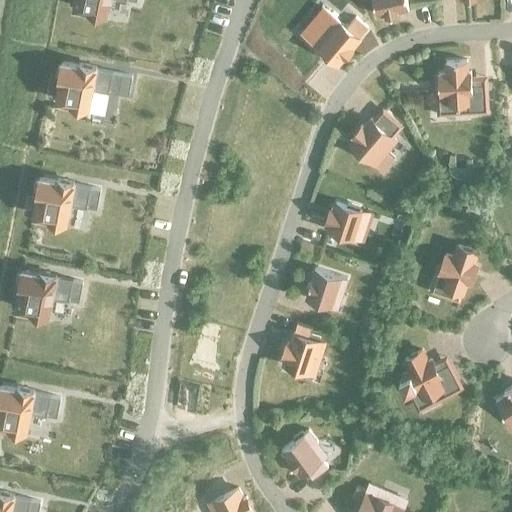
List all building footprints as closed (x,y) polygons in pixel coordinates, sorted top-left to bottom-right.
[(75,0),(74,7),(87,9),(86,14),(105,17),(108,0),(131,0),(136,1),(136,0),(75,0)] [(408,8),(406,0),(373,0),(377,15),(385,13),(386,16),(397,13),(397,11),(408,8)] [(323,5),(300,32),(317,47),(315,50),(321,55),(323,52),(339,65),(362,38),(361,37),(368,29),(355,18),(348,26),(323,5)] [(438,78),(435,78),(436,89),(437,112),(459,111),(485,110),(484,84),(471,85),(470,72),(466,73),(465,60),(446,61),(447,74),(438,74),(438,78)] [(58,67),(56,74),(58,78),(58,81),(60,81),(56,100),(70,103),(69,107),(87,110),(91,89),(109,92),(128,96),(132,76),(113,73),(113,72),(95,68),(96,67),(79,63),(79,65),(61,62),(61,65),(58,67)] [(356,136),(351,142),(364,154),(361,159),(367,164),(370,160),(384,173),(395,159),(386,151),(396,140),(391,136),(400,125),(382,110),(373,121),(371,118),(363,127),(361,125),(354,134),(356,136)] [(35,182),(34,189),(36,193),(36,196),(38,196),(34,215),(48,218),(47,222),(65,225),(69,205),(86,208),(86,207),(97,209),(100,189),(90,188),(90,187),(73,184),(73,182),(57,179),(56,180),(39,177),(39,180),(35,182)] [(331,208),(327,220),(330,220),(328,227),(339,231),(337,235),(351,239),(352,235),(355,236),(360,219),(367,221),(370,214),(362,211),(363,211),(359,210),(360,207),(348,203),(347,206),(336,202),(334,209),(331,208)] [(444,252),(438,269),(447,272),(443,284),(452,287),(449,294),(458,297),(461,290),(465,278),(469,280),(474,263),(471,261),(475,250),(469,247),(463,245),(463,246),(457,243),(453,255),(444,252)] [(315,267),(305,298),(324,304),(322,309),(329,312),(331,306),(332,306),(336,291),(342,293),(347,277),(315,267)] [(18,275),(16,282),(18,285),(18,288),(20,288),(16,307),(30,310),(29,314),(47,318),(51,297),(79,302),(83,282),(73,280),(73,279),(55,276),(56,274),(39,271),(39,273),(21,269),(21,272),(18,275)] [(297,323),(294,333),(293,332),(290,343),(287,343),(284,353),(286,354),(284,362),(301,368),(299,374),(307,376),(309,370),(314,355),(320,357),(324,343),(319,341),(320,338),(309,334),(308,337),(307,337),(310,328),(297,323)] [(433,392),(437,399),(461,386),(449,363),(436,370),(431,359),(427,361),(422,350),(416,353),(415,353),(410,355),(411,356),(405,359),(410,370),(403,374),(404,376),(399,379),(405,390),(410,388),(411,390),(419,386),(424,397),(433,392)] [(0,424),(8,426),(7,430),(25,433),(29,413),(46,416),(46,415),(57,417),(60,398),(50,396),(50,395),(33,392),(33,390),(17,387),(16,389),(0,385),(0,424)] [(511,385),(504,391),(505,393),(496,400),(504,413),(502,415),(508,424),(510,423),(511,425),(511,385)] [(281,449),(300,475),(306,471),(312,478),(328,466),(323,459),(313,446),(318,442),(308,429),(304,433),(302,430),(293,437),(295,439),(281,449)] [(362,501),(357,511),(400,511),(403,506),(379,496),(382,489),(370,484),(367,491),(356,486),(352,497),(362,501)] [(243,498),(238,488),(209,503),(213,511),(250,511),(248,508),(251,507),(246,497),(243,498)] [(0,511),(38,511),(40,502),(30,500),(30,499),(13,496),(13,494),(0,491),(0,511)]
